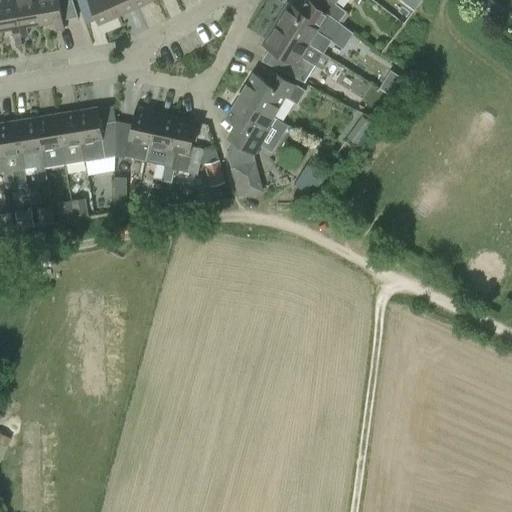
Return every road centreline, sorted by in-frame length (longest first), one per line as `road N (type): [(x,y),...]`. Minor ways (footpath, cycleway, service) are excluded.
road 1 (track): [(511,338),(304,232),(242,214)]
road 2 (track): [(242,214),(79,245),(0,249)]
road 3 (residential): [(106,67),(206,92),(248,0)]
road 4 (residential): [(106,67),(230,0)]
